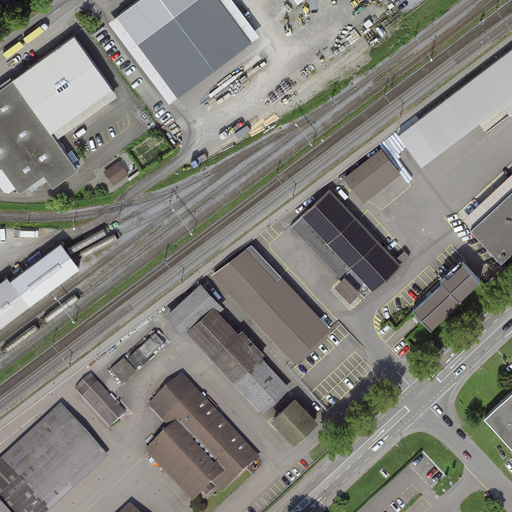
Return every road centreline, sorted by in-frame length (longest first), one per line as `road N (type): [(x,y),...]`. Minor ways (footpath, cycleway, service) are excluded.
road 1 (primary): [(296,511),(420,398)]
road 2 (residential): [(420,398),(511,498)]
road 3 (primary): [(420,398),(511,311)]
